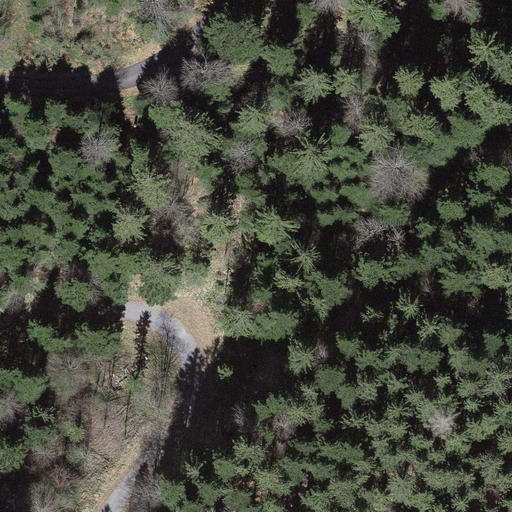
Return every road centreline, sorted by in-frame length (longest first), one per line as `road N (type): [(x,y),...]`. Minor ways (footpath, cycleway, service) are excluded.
road 1 (track): [(107,511),(179,417),(191,372),(181,340),(128,308),(0,318)]
road 2 (unclassified): [(228,0),(110,93),(64,99),(0,79)]
